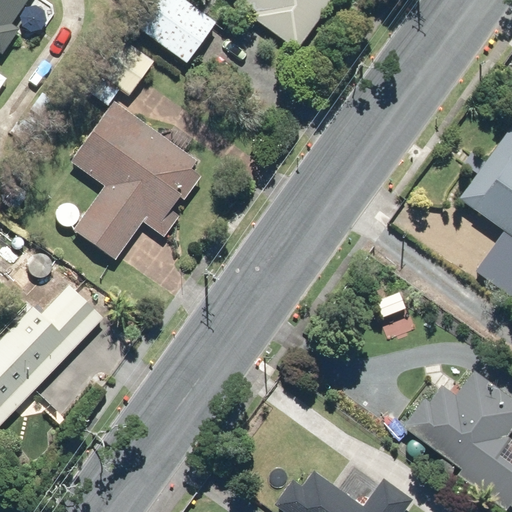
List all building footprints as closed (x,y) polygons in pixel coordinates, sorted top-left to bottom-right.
[(0,0),(0,53),(3,56),(20,30),(14,26),(31,0),(0,0)] [(185,0),(157,0),(137,29),(189,65),(218,24),(185,0)] [(238,0),(258,14),(254,19),(299,51),(335,0),(238,0)] [(155,63),(121,39),(95,74),(130,99),(155,63)] [(72,164),(105,188),(74,231),(117,261),(144,224),(166,239),(181,218),(173,211),(181,200),(185,202),(203,178),(193,170),(199,162),(116,102),(72,164)] [(483,165),(458,200),(502,231),(474,270),(511,296),(511,119),(480,164),(483,165)] [(464,217),(449,235),(474,255),(488,236),(464,217)] [(53,256),(34,239),(15,261),(22,267),(11,279),(26,292),(37,280),(42,285),(56,269),(48,262),(53,256)] [(0,428),(105,319),(70,286),(42,315),(34,307),(0,343),(0,428)] [(426,399),(405,429),(463,471),(459,477),(507,511),(511,511),(511,466),(497,455),(511,434),(511,398),(475,372),(456,397),(443,387),(431,403),(426,399)] [(293,482),(275,506),(282,511),(406,511),(414,502),(385,481),(381,486),(355,467),(338,489),(315,472),(302,489),(293,482)]
